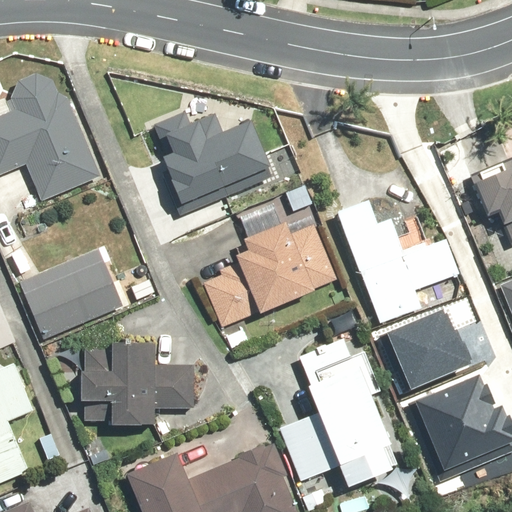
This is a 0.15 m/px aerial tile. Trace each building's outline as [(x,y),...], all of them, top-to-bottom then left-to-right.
[(0,175),(23,166),(38,203),(97,178),(64,100),(54,93),(48,82),(31,75),(14,82),(7,99),(11,111),(0,115),(0,175)] [(155,159),(178,216),(270,180),(246,120),(219,131),(213,115),(187,125),(182,113),(150,125),(155,139),(159,137),(166,154),(155,159)] [(511,165),(466,185),(481,219),(491,214),(496,227),(511,220),(511,165)] [(300,186),(276,196),(287,221),(311,211),(300,186)] [(362,202),(332,213),(376,325),(417,309),(411,292),(454,276),(440,241),(399,257),(385,220),(371,226),(362,202)] [(220,275),(200,284),(220,328),(253,315),(253,316),(308,293),(307,292),(334,280),(310,225),(284,236),(279,224),(236,241),(241,253),(229,258),(232,265),(218,271),(220,275)] [(95,250),(17,284),(42,341),(120,307),(95,250)] [(511,279),(496,286),(511,324),(511,279)] [(380,335),(404,390),(473,360),(448,305),(380,335)] [(341,340),(295,358),(306,386),(300,389),(310,416),(276,429),(298,482),(332,468),(341,489),(385,471),(376,449),(384,446),(364,397),(375,392),(360,354),(348,358),(341,340)] [(149,367),(149,344),(105,344),(105,350),(81,350),(81,373),(74,373),(74,403),(82,403),(82,423),(104,423),(104,427),(134,427),(134,426),(149,426),(149,410),(190,410),(190,367),(149,367)] [(6,365),(0,368),(0,483),(25,472),(4,423),(27,413),(6,365)] [(406,405),(436,483),(509,455),(504,441),(511,437),(511,416),(503,394),(485,401),(476,378),(406,405)] [(170,455),(120,475),(135,511),(294,511),(280,478),(285,476),(271,444),(263,447),(262,445),(234,456),(236,460),(181,482),(170,455)] [(25,511),(22,503),(0,511),(88,511),(87,508),(76,511),(25,511)]
